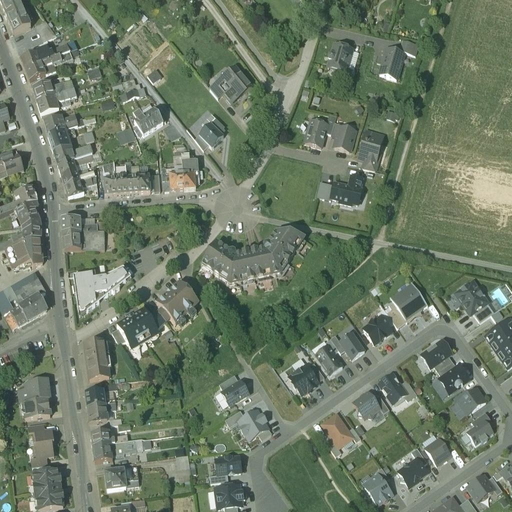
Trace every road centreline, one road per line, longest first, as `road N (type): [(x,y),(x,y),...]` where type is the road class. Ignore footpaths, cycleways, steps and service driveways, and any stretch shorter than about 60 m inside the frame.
road 1 (track): [(449,0),(378,244),(244,367)]
road 2 (residential): [(511,425),(446,324),(254,458),(272,508)]
road 3 (track): [(260,220),(511,270)]
road 4 (residential): [(51,209),(228,209)]
road 5 (residential): [(62,342),(85,511)]
road 6 (residential): [(0,47),(51,209)]
road 7 (residential): [(103,321),(181,267),(228,209)]
road 8 (residential): [(268,147),(322,0)]
road 9 (residential): [(511,441),(413,511)]
